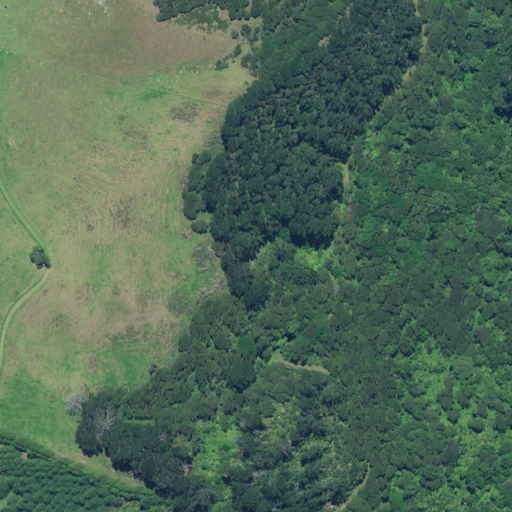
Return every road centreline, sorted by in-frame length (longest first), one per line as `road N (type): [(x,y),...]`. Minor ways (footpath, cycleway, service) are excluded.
road 1 (track): [(331,511),(369,464),(348,431),(351,388),(326,370),(283,365),(278,356),(282,342),(331,304),(327,263),(354,192),(337,153),(372,92),(426,40),(418,0)]
road 2 (track): [(0,190),(42,252),(43,267),(2,320),(0,336)]
